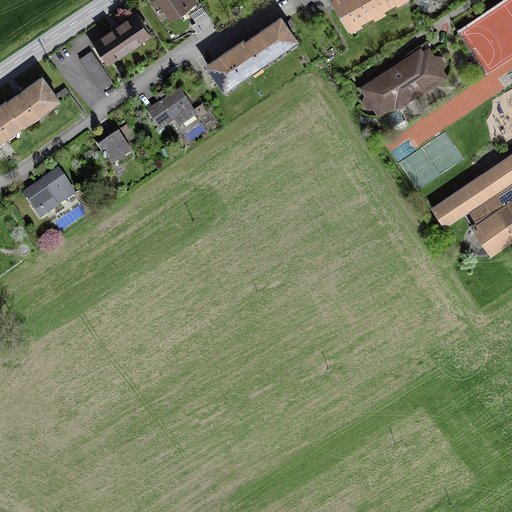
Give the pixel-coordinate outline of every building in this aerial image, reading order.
[(197,6),(193,0),(159,0),(172,18),(181,12),(179,9),(185,5),(186,6),(187,6),(190,11),(197,6)] [(371,20),(377,17),(367,0),(326,0),(345,30),(346,30),(347,32),(359,25),(358,24),(369,17),(371,20)] [(367,0),(377,17),(383,13),(381,10),(393,3),(394,6),(403,0),(367,0)] [(112,30),(94,42),(108,62),(117,56),(115,52),(137,36),(140,40),(149,34),(136,14),(118,26),(116,23),(110,28),(112,30)] [(245,42),(243,40),(207,64),(224,89),(296,39),(281,17),(245,42)] [(195,18),(183,26),(189,35),(201,27),(195,18)] [(385,72),(362,87),(367,95),(366,96),(365,97),(365,98),(364,99),(364,100),(364,101),(364,102),(364,103),(365,104),(365,105),(366,106),(367,106),(368,107),(369,107),(370,107),(371,107),(372,107),(373,106),(374,106),(379,114),(396,103),(398,95),(404,90),(405,90),(405,89),(405,88),(405,87),(405,86),(407,85),(410,89),(411,89),(412,90),(413,90),(414,90),(420,86),(429,88),(446,77),(441,69),(442,68),(443,67),(443,66),(444,65),(444,64),(444,63),(444,62),(443,61),(443,60),(442,59),(441,58),(440,58),(439,57),(438,57),(437,57),(436,57),(435,57),(434,58),(429,50),(407,64),(404,59),(385,71),(385,72)] [(91,51),(80,58),(101,90),(112,82),(91,51)] [(55,94),(42,76),(22,91),(21,90),(16,94),(17,95),(7,102),(6,101),(0,105),(0,141),(1,143),(0,143),(0,144),(7,155),(9,154),(17,165),(86,115),(65,87),(55,94)] [(183,123),(196,114),(180,90),(148,112),(160,130),(179,117),(183,123)] [(203,103),(195,109),(200,117),(208,111),(203,103)] [(132,153),(115,129),(103,138),(103,139),(97,143),(96,142),(95,143),(104,155),(103,156),(105,159),(106,158),(112,167),(132,153)] [(511,154),(508,157),(509,159),(486,175),(484,173),(433,207),(432,206),(431,207),(444,226),(445,225),(444,224),(463,212),(472,224),(471,225),(475,231),(481,227),(496,250),(497,249),(495,247),(511,235),(511,154)] [(74,195),(58,171),(25,193),(39,214),(63,198),(65,201),(74,195)]
